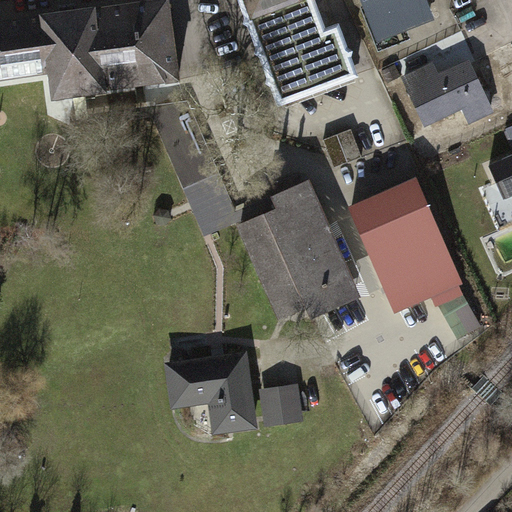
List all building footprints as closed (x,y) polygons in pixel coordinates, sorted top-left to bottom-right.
[(86,0),(81,1),(0,12),(0,72),(45,66),(49,93),(179,74),(168,0),(86,0)] [(230,0),(270,109),(351,79),(331,26),(320,30),(308,0),(230,0)] [(366,0),(381,35),(431,14),(425,0),(366,0)] [(429,63),(394,80),(420,134),(455,118),(462,132),(493,118),(465,61),(435,75),(429,63)] [(338,165),(364,156),(355,128),(329,137),(338,165)] [(505,199),(511,196),(511,156),(491,165),(505,199)] [(220,172),(180,192),(202,238),(227,226),(280,336),(357,299),(303,186),(240,215),(220,172)] [(407,174),(347,202),(399,313),(460,285),(407,174)] [(251,358),(156,364),(159,409),(196,407),(198,441),(256,438),(251,358)] [(302,389),(268,391),(270,428),(304,426),(302,389)]
